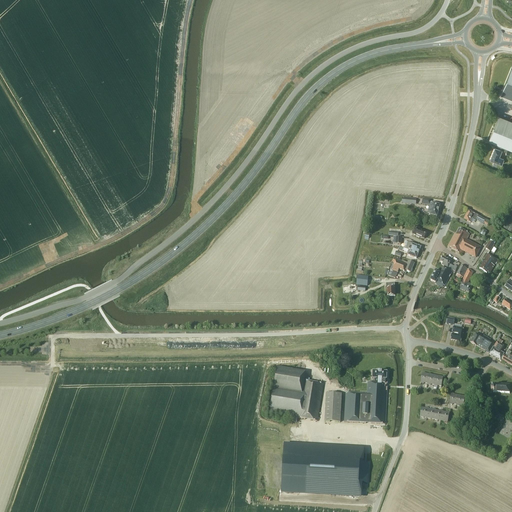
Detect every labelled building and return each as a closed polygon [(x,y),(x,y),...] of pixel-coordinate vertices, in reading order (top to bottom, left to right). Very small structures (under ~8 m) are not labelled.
[(511,94),(511,68),(502,91),(511,94)] [(508,148),(511,150),(511,121),(498,116),(488,141),(496,144),(490,160),(494,162),(493,165),(496,166),(498,163),(502,165),(504,159),(499,157),(501,150),(506,152),(508,148)] [(437,217),(439,210),(440,205),(433,204),(430,203),(431,201),(423,199),(422,204),(429,205),(427,215),(431,215),(437,217)] [(468,210),(464,219),(471,223),(472,220),(473,221),(474,221),(475,221),(476,221),(483,224),(486,220),(473,213),(474,213),(469,210),(468,210)] [(424,239),(426,233),(419,230),(420,228),(415,226),(413,231),(412,231),(411,233),(412,233),(412,234),(416,236),(416,237),(419,238),(420,237),(424,239)] [(459,229),(455,235),(454,234),(447,247),(461,254),(462,251),(476,258),(481,248),(467,240),(470,235),(459,229)] [(489,252),(493,246),(495,243),(490,240),(485,249),(489,252)] [(408,242),(406,248),(409,249),(419,252),(421,248),(412,244),(408,242)] [(416,259),(419,252),(409,249),(406,248),(405,249),(409,250),(407,255),(416,259)] [(494,266),(498,260),(488,254),(482,262),(484,263),(480,269),(487,273),(488,272),(490,273),(494,266)] [(442,264),(448,267),(447,268),(455,272),(457,267),(454,266),(453,267),(450,265),(452,261),(448,259),(447,260),(443,257),(442,258),(441,257),(439,260),(440,261),(443,263),(442,264)] [(397,259),(395,264),(393,263),(390,270),(398,273),(399,270),(404,272),(405,270),(410,273),(412,268),(414,263),(408,261),(407,263),(397,259)] [(463,277),(467,269),(461,265),(457,274),(459,275),(463,277)] [(445,286),(453,272),(444,267),(440,273),(435,270),(430,280),(436,283),(437,281),(445,286)] [(467,269),(463,277),(461,280),(464,281),(460,289),(469,293),(473,285),(468,283),(473,273),(467,269)] [(490,292),(493,288),(490,286),(489,287),(481,281),(482,280),(480,279),(477,283),(479,284),(477,288),(486,294),(488,290),(490,292)] [(356,283),(354,283),(353,283),(353,282),(350,282),(350,285),(346,285),(346,286),(342,286),(343,294),(353,293),(353,289),(356,289),(356,283)] [(394,292),(395,292),(394,284),(386,284),(386,289),(387,289),(387,293),(388,293),(388,297),(394,297),(394,292)] [(497,304),(500,299),(497,296),(493,301),(491,300),(489,302),(492,305),(494,302),(497,304)] [(502,305),(510,310),(511,307),(511,304),(505,300),(502,305)] [(464,329),(453,327),(450,340),(461,342),(464,329)] [(490,342),(478,335),(475,333),(470,343),(476,347),(477,346),(489,353),(494,344),(490,342)] [(497,342),(490,353),(500,360),(504,354),(500,352),(504,346),(497,342)] [(509,357),(505,355),(502,360),(511,366),(511,355),(511,354),(509,357)] [(323,385),(304,381),(306,372),(278,368),(270,413),(298,417),(298,418),(317,422),(323,385)] [(387,387),(385,387),(385,386),(386,386),(387,385),(387,381),(386,380),(387,372),(372,371),(372,379),(375,379),(375,383),(368,382),(367,394),(366,394),(366,392),(361,392),(361,394),(346,393),(344,423),(385,425),(387,387)] [(420,383),(424,384),(424,383),(427,384),(429,375),(422,373),(420,383)] [(436,376),(429,375),(427,384),(427,385),(431,385),(434,385),(436,376)] [(434,386),(437,387),(438,386),(441,387),(443,378),(436,376),(434,385),(434,386)] [(510,394),(510,385),(494,384),(494,387),(491,387),(491,390),(493,390),(493,393),(510,394)] [(342,394),(336,394),(336,393),(330,392),(330,394),(326,393),(324,422),(340,423),(342,394)] [(453,404),(456,405),(458,396),(451,394),(449,404),(453,405),(453,404)] [(460,406),(463,406),(465,397),(458,396),(456,405),(456,406),(460,406)] [(427,418),(428,409),(429,408),(425,408),(421,408),(420,417),(427,418)] [(432,410),(428,409),(427,418),(434,420),(435,410),(432,409),(432,410)] [(441,421),(442,412),(442,411),(439,410),(439,411),(435,410),(434,420),(441,421)] [(446,412),(442,412),(441,421),(448,422),(449,412),(446,412)] [(302,435),(303,428),(293,426),(292,434),(302,435)] [(364,453),(284,449),(281,489),(361,494),(362,484),(367,484),(368,464),(363,463),(364,453)]
